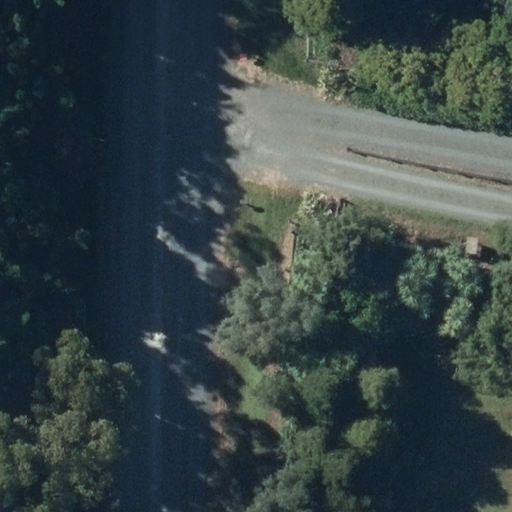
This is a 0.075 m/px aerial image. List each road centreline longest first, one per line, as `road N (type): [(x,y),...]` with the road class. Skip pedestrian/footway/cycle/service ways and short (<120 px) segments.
road 1 (unclassified): [(140,511),(152,0)]
road 2 (unknown): [(149,137),(511,205)]
